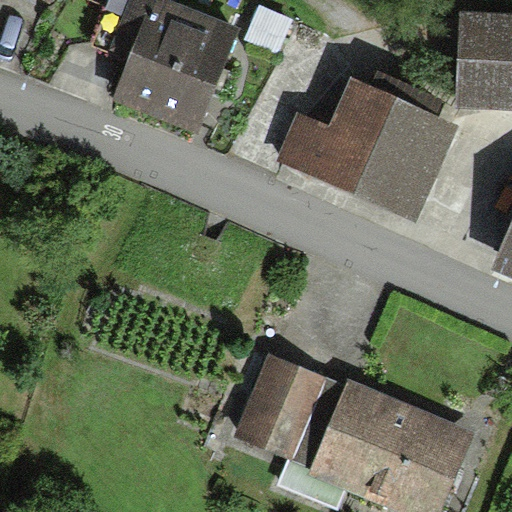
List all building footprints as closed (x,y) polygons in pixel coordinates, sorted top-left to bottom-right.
[(115,105),(194,136),(219,76),(235,33),(149,0),(114,0),(99,40),(135,54),(115,105)] [(511,27),(460,27),(460,115),(511,115),(511,226),(491,277),(511,285),(511,27)] [(413,220),(453,132),(348,85),(326,133),(298,121),(280,161),(413,220)] [(344,393),(269,361),(235,441),(311,473),(344,393)] [(473,435),(348,385),(344,393),(311,473),(310,477),(394,511),(442,511),(454,483),(473,435)]
